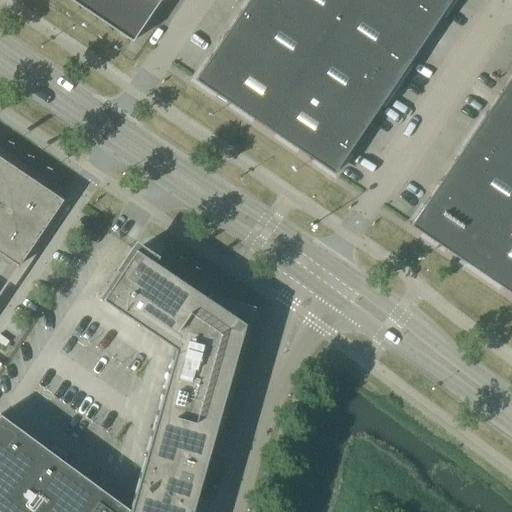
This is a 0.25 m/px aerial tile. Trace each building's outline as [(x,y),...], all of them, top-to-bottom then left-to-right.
[(66,0),(118,34),(131,43),(141,28),(160,0),(66,0)] [(260,0),(248,0),(223,38),(293,85),(322,42),(260,0)] [(260,0),(322,42),(350,0),(260,0)] [(352,0),(350,0),(322,42),(391,89),(421,46),(352,0)] [(445,0),(352,0),(421,46),(450,3),(445,0)] [(194,81),(264,128),(293,85),(223,38),(194,81)] [(322,42),(293,85),(362,132),(391,89),(322,42)] [(511,75),(500,94),(511,102),(511,75)] [(293,85),(264,128),(333,175),(362,132),(293,85)] [(511,102),(500,94),(473,134),(511,160),(511,102)] [(511,160),(473,134),(441,180),(511,227),(511,225),(511,160)] [(0,204),(21,173),(20,173),(1,161),(2,160),(1,160),(0,160),(0,159),(0,204)] [(21,173),(0,204),(0,207),(39,234),(61,201),(61,200),(60,200),(41,188),(41,187),(40,187),(21,174),(21,173)] [(410,227),(479,274),(511,227),(441,180),(410,227)] [(0,207),(0,254),(16,266),(16,267),(17,268),(39,234),(0,207)] [(511,228),(511,227),(479,274),(511,295),(511,228)] [(100,301),(173,351),(232,367),(244,325),(247,312),(208,301),(154,264),(158,258),(156,256),(152,263),(148,260),(148,259),(148,258),(148,257),(148,256),(148,254),(147,253),(146,253),(145,252),(143,252),(142,252),(141,252),(140,253),(139,254),(134,251),(119,274),(100,301)] [(232,367),(173,351),(138,478),(133,494),(128,511),(0,416),(0,511),(191,511),(196,497),(232,367)]
